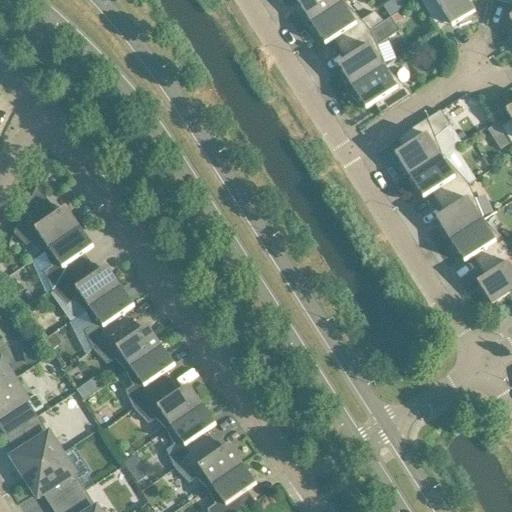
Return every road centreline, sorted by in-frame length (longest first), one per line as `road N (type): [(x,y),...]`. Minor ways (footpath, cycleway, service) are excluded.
road 1 (tertiary): [(29,0),(99,65),(174,158),(356,449)]
road 2 (tertiary): [(386,431),(203,141),(91,0)]
road 3 (residential): [(309,511),(104,186),(39,108)]
road 4 (residential): [(480,367),(347,158)]
road 5 (residential): [(347,158),(245,0)]
road 6 (residential): [(347,158),(484,70)]
